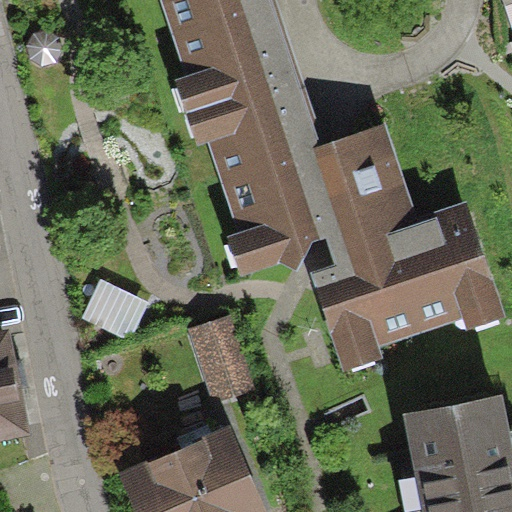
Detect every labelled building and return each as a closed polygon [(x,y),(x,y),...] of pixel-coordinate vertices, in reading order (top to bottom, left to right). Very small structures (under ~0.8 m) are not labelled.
[(462,331),(506,316),(468,200),(419,216),(385,114),(320,136),(274,0),(163,0),(188,74),(172,79),(196,149),(208,144),(237,230),(225,234),(239,273),(278,260),(297,269),(310,243),(327,237),(336,265),(312,273),(345,370),(384,357),(381,347),(459,321),(462,331)] [(230,317),(188,331),(211,401),(253,387),(230,317)] [(0,443),(30,438),(9,327),(0,328),(0,443)] [(511,511),(511,441),(503,395),(406,415),(425,511),(511,511)] [(119,473),(135,511),(267,511),(230,425),(119,473)]
